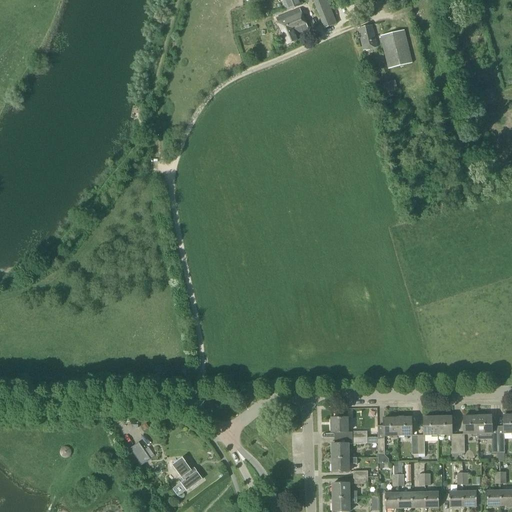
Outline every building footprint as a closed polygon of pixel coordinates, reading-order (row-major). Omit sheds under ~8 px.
[(281,0),(286,12),(303,6),(300,0),(281,0)] [(324,29),(336,24),(326,0),(316,0),(313,2),(324,29)] [(287,46),(297,41),(294,35),(308,30),(299,10),(276,19),(287,46)] [(363,51),(377,48),(372,26),(358,30),(363,51)] [(388,70),(412,64),(404,31),(380,37),(388,70)] [(387,74),(386,71),(374,74),(378,86),(370,88),(374,102),(393,97),(392,93),(397,91),(394,81),(393,81),(391,73),(387,74)] [(347,419),(347,413),(337,413),(338,419),(331,419),(331,433),(348,433),(348,419),(347,419)] [(503,434),(511,434),(511,415),(503,416),(503,434)] [(464,435),(478,435),(477,416),(463,417),(464,435)] [(477,416),(478,435),(492,434),(491,416),(477,416)] [(437,418),(438,436),(452,435),(451,417),(437,418)] [(383,437),(398,436),(397,418),(383,419),(383,437)] [(397,418),(398,436),(412,436),(411,418),(397,418)] [(424,436),(438,436),(437,418),(423,418),(424,436)] [(378,464),(379,464),(389,464),(388,460),(384,456),(383,441),(377,441),(378,464)] [(141,466),(150,460),(139,444),(130,450),(141,466)] [(332,459),(349,459),(348,445),(332,445),(332,459)] [(191,471),(182,459),(172,466),(184,481),(180,484),(186,492),(202,480),(194,469),(191,471)] [(349,459),(332,459),(332,473),(349,472),(349,459)] [(401,475),(401,464),(393,464),(393,467),(393,476),(392,476),(392,487),(404,487),(403,475),(401,475)] [(418,487),(430,487),(430,475),(418,475),(418,487)] [(349,498),(349,499),(356,498),(356,492),(349,492),(349,485),(332,485),(332,498),(349,498)] [(511,491),(500,492),(501,507),(511,506),(511,491)] [(450,508),(463,508),(463,492),(449,493),(450,508)] [(463,492),(463,508),(477,508),(476,492),(463,492)] [(487,507),(501,507),(500,492),(487,492),(487,507)] [(399,509),(412,509),(412,493),(398,494),(399,509)] [(412,509),(425,509),(425,493),(412,493),(412,509)] [(425,493),(425,509),(439,508),(438,493),(425,493)] [(385,510),(399,509),(398,494),(385,494),(385,510)] [(336,511),(350,511),(349,499),(349,498),(332,498),(332,511),(336,511)]
